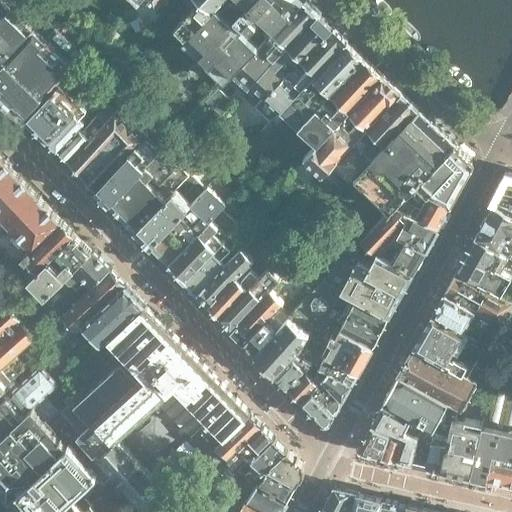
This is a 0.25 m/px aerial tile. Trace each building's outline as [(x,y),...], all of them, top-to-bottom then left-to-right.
[(0,0),(0,16),(13,3),(15,0),(0,0)] [(147,0),(160,12),(171,0),(147,0)] [(176,47),(184,39),(216,5),(220,0),(202,0),(198,5),(197,4),(189,11),(187,9),(180,17),(182,19),(175,26),(180,31),(170,42),(176,47)] [(275,30),(303,0),(245,0),(247,2),(245,0),(244,0),(235,0),(234,0),(232,2),(231,3),(230,4),(228,7),(228,8),(228,10),(228,11),(228,12),(228,13),(228,15),(229,17),(230,19),(216,5),(184,39),(228,80),(267,39),(275,30)] [(252,83),(318,12),(304,0),(303,0),(275,30),(280,35),(277,38),(280,41),(275,46),(267,39),(228,80),(238,89),(229,98),(219,89),(208,101),(222,114),(252,83)] [(0,60),(25,35),(40,30),(46,36),(55,26),(44,14),(35,24),(13,3),(0,16),(0,60)] [(266,96),(295,66),(288,59),(292,54),(294,56),(298,52),(303,57),(332,26),(318,12),(252,83),(266,96)] [(60,76),(70,66),(82,54),(55,26),(46,36),(40,30),(25,35),(0,60),(0,88),(19,108),(20,108),(24,112),(60,76)] [(270,121),(272,118),(347,39),(332,26),(303,57),(309,62),(305,66),(306,68),(302,72),(295,66),(266,96),(255,107),(270,121)] [(319,141),(383,73),(347,39),(272,118),(277,122),(287,111),(319,141)] [(93,90),(70,66),(60,76),(69,85),(83,100),(93,90)] [(130,94),(109,73),(96,87),(116,108),(121,103),(130,94)] [(336,158),(400,90),(383,73),(319,141),(305,156),(323,173),(336,158)] [(75,109),(60,95),(69,85),(60,76),(24,112),(27,116),(48,138),(75,109)] [(355,175),(379,150),(368,139),(375,132),(386,142),(419,107),(400,90),(336,158),(350,171),(344,177),(349,181),(355,175)] [(58,148),(80,125),(85,119),(80,114),(87,107),(82,102),(75,109),(48,138),(58,148)] [(96,187),(138,143),(149,131),(121,103),(116,108),(109,116),(69,158),(96,187)] [(395,202),(453,140),(419,107),(386,142),(379,150),(355,175),(389,208),(395,202)] [(69,158),(109,116),(102,108),(84,128),(80,125),(58,148),(69,158)] [(452,202),(473,164),(473,163),(471,158),(472,158),(453,140),(395,202),(410,210),(415,204),(428,190),(452,202)] [(109,202),(145,164),(139,157),(146,151),(138,143),(96,187),(109,202)] [(136,228),(189,172),(163,145),(145,164),(109,202),(136,228)] [(0,226),(3,229),(0,231),(0,246),(19,266),(27,258),(37,268),(75,232),(0,155),(0,226)] [(151,245),(183,211),(190,204),(183,196),(198,180),(189,172),(136,228),(151,245)] [(511,177),(508,176),(492,206),(511,217),(511,177)] [(169,262),(212,217),(226,202),(208,184),(193,201),(196,204),(187,214),(183,211),(151,245),(169,262)] [(439,225),(452,202),(428,190),(419,206),(415,204),(410,210),(439,225)] [(426,248),(439,225),(410,210),(395,202),(389,208),(362,238),(376,252),(382,255),(396,233),(426,248)] [(511,258),(511,217),(492,206),(476,236),(497,248),(496,250),(507,256),(511,258)] [(186,280),(230,234),(212,217),(169,262),(186,280)] [(46,294),(93,249),(75,232),(37,268),(29,277),(46,294)] [(226,262),(225,261),(220,257),(230,247),(234,251),(242,244),(231,233),(230,234),(186,280),(198,292),(226,262)] [(413,271),(426,248),(396,233),(382,255),(413,271)] [(279,254),(274,248),(277,245),(271,239),(268,242),(262,236),(251,248),(268,265),(279,254)] [(507,256),(496,250),(497,248),(476,236),(467,252),(499,270),(507,256)] [(209,304),(254,256),(242,244),(234,251),(225,261),(226,262),(198,292),(209,304)] [(374,342),(412,273),(413,271),(382,255),(376,252),(371,261),(355,245),(325,277),(314,288),(287,317),(311,330),(318,334),(327,318),(342,326),(374,342)] [(83,324),(126,283),(93,249),(46,294),(30,310),(47,328),(61,314),(76,330),(83,324)] [(511,294),(511,293),(503,288),(510,276),(499,270),(467,252),(445,291),(505,325),(511,294)] [(233,328),(272,287),(291,266),(279,254),(268,265),(260,275),(221,316),(233,328)] [(221,316),(260,275),(252,267),(258,261),(254,256),(209,304),(221,316)] [(325,277),(311,263),(300,275),(314,288),(325,277)] [(110,338),(146,303),(126,283),(83,324),(103,345),(110,338)] [(266,318),(271,313),(284,299),(272,287),(233,328),(245,340),(266,318)] [(505,325),(445,291),(433,313),(484,342),(487,337),(489,338),(492,331),(502,337),(505,325)] [(0,368),(12,358),(37,335),(6,301),(0,306),(0,368)] [(152,472),(121,439),(179,386),(197,405),(194,408),(207,421),(192,436),(209,453),(217,445),(252,411),(146,303),(110,338),(139,368),(98,409),(97,408),(97,405),(95,403),(92,403),(91,402),(84,402),(79,407),(75,403),(63,415),(80,434),(107,464),(148,509),(169,490),(167,489),(174,482),(159,465),(152,472)] [(481,373),(487,344),(484,342),(433,313),(424,329),(415,346),(467,377),(476,382),(490,390),(492,382),(493,380),(481,373)] [(299,349),(306,341),(307,339),(311,330),(287,317),(277,329),(255,351),(276,373),(297,352),(299,349)] [(255,351),(277,329),(266,318),(245,340),(255,351)] [(359,369),(374,342),(342,326),(337,334),(329,329),(325,337),(318,334),(311,330),(307,339),(306,341),(318,347),(328,352),(359,369)] [(359,369),(328,352),(325,359),(315,353),(318,347),(306,341),(299,349),(297,352),(303,355),(305,356),(313,360),(320,364),(330,369),(352,381),(359,369)] [(476,382),(467,377),(415,346),(399,374),(449,402),(460,409),(476,382)] [(289,386),(313,360),(305,356),(300,362),(298,359),(303,355),(297,352),(276,373),(289,386)] [(0,403),(21,385),(15,378),(23,370),(12,358),(0,368),(0,403)] [(319,382),(313,376),(320,364),(313,360),(289,386),(289,387),(301,400),(313,388),(319,382)] [(343,397),(323,378),(330,369),(320,364),(313,376),(319,382),(313,388),(336,411),(343,397)] [(80,434),(63,415),(52,426),(34,407),(58,385),(41,367),(21,385),(0,403),(0,486),(9,496),(80,434)] [(343,397),(352,381),(330,369),(323,378),(343,397)] [(449,402),(399,374),(383,401),(433,429),(449,402)] [(511,386),(492,382),(490,390),(484,417),(483,422),(471,475),(488,479),(511,484),(511,386)] [(336,411),(313,388),(301,400),(323,422),(330,421),(336,411)] [(425,465),(433,429),(383,401),(370,425),(386,432),(402,439),(394,458),(425,465)] [(229,457),(264,423),(252,411),(217,445),(229,457)] [(441,468),(471,475),(483,422),(465,418),(464,423),(451,419),(447,437),(441,468)] [(254,458),(276,436),(264,423),(229,457),(240,468),(252,456),(254,458)] [(381,455),(386,432),(370,425),(360,444),(359,444),(362,451),(381,455)] [(441,468),(447,437),(433,429),(425,465),(441,468)] [(394,458),(402,439),(386,432),(381,455),(394,458)] [(23,511),(54,511),(83,486),(107,464),(80,434),(9,496),(23,511)] [(268,467),(288,448),(276,436),(254,458),(258,462),(247,472),(254,479),(267,467),(268,467)] [(279,511),(296,483),(268,467),(267,467),(254,479),(247,472),(246,471),(244,472),(240,468),(229,457),(217,445),(209,453),(210,454),(205,459),(238,493),(271,511),(279,511)] [(304,468),(304,464),(288,448),(268,467),(296,483),(304,468)] [(271,511),(238,493),(205,459),(203,458),(191,471),(225,506),(237,511),(271,511)] [(352,511),(357,491),(335,485),(320,511),(352,511)] [(82,511),(84,511),(75,501),(87,490),(83,486),(54,511),(82,511)] [(379,511),(382,497),(357,491),(352,511),(379,511)] [(405,511),(407,503),(382,497),(379,511),(405,511)] [(446,511),(407,503),(405,511),(446,511)]
